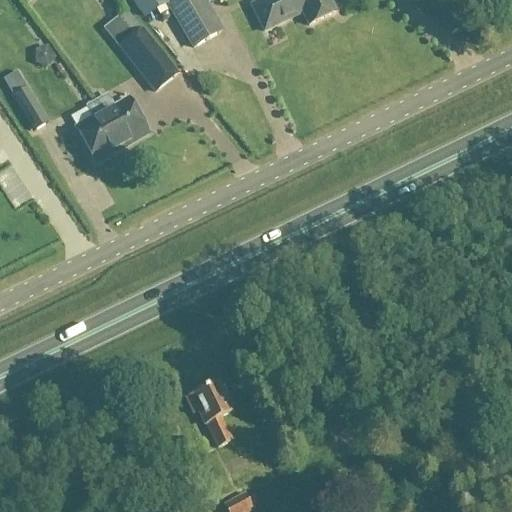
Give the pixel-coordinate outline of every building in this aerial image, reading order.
[(220,36),(198,0),(186,0),(168,11),(193,52),(220,36)] [(270,0),(252,9),(264,35),(302,16),(303,16),(295,0),(270,0)] [(295,0),(303,16),(302,16),(309,29),(335,16),(327,0),(295,0)] [(163,12),(154,17),(168,43),(177,38),(163,12)] [(52,30),(60,51),(77,44),(69,23),(52,30)] [(120,51),(155,95),(176,77),(142,33),(120,51)] [(158,96),(167,108),(189,91),(179,79),(158,96)] [(47,126),(28,91),(14,99),(33,134),(47,126)] [(95,166),(148,138),(128,103),(111,112),(105,101),(70,120),(95,166)] [(232,444),(220,421),(233,415),(219,385),(184,402),(192,417),(198,414),(205,429),(207,428),(218,451),(232,444)] [(223,507),(225,511),(252,511),(253,511),(245,496),(223,507)]
